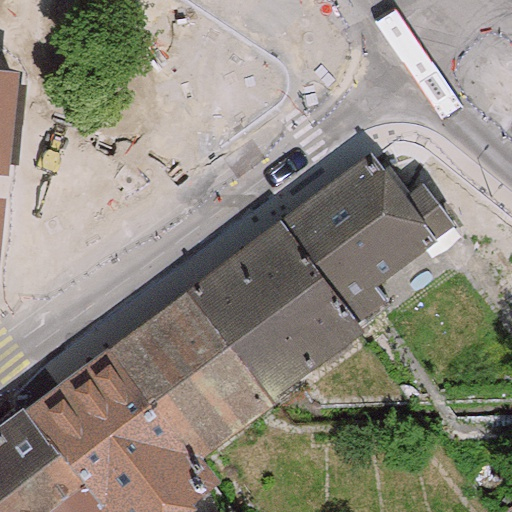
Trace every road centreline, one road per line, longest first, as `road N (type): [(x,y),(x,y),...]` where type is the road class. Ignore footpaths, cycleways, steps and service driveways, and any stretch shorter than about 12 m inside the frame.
road 1 (tertiary): [(0,368),(392,79)]
road 2 (primary): [(392,79),(511,170)]
road 3 (secondary): [(392,79),(506,0)]
road 4 (primary): [(289,0),(392,79)]
